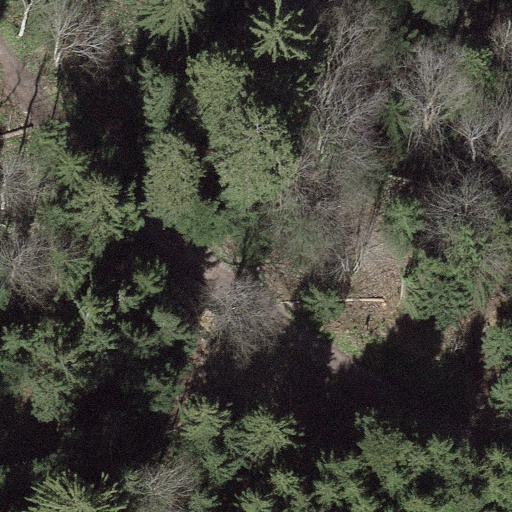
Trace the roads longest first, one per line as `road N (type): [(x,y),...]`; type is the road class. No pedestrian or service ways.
road 1 (track): [(0,62),(101,182),(240,312),(511,456)]
road 2 (track): [(225,511),(467,437)]
